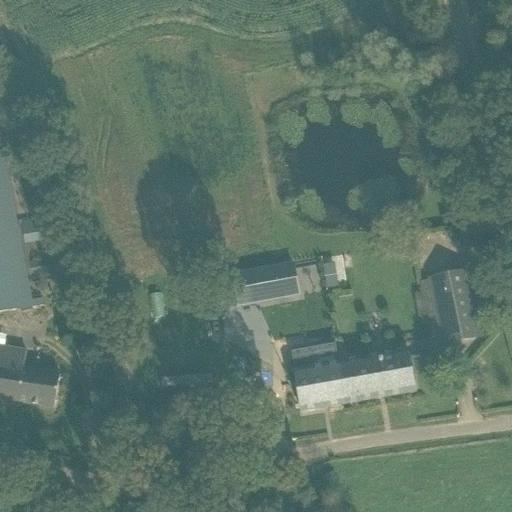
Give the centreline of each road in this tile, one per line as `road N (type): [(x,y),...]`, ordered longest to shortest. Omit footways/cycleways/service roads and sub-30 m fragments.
road 1 (unclassified): [(511,423),(302,450),(194,488),(95,479),(0,456)]
road 2 (residential): [(511,235),(453,0)]
